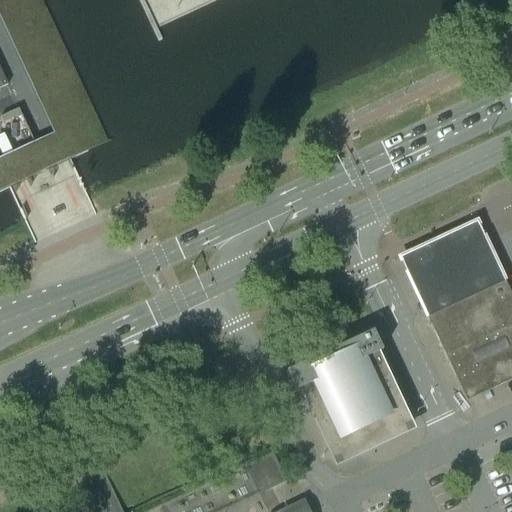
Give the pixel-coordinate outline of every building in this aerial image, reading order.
[(0,192),(10,188),(0,167),(0,192)] [(472,221),(396,258),(427,322),(428,321),(503,285),(472,221)] [(511,380),(511,302),(503,285),(428,321),(466,402),(511,380)] [(371,332),(285,374),(294,393),(303,389),(338,460),(364,448),(360,439),(406,417),(376,354),(381,352),(371,332)] [(285,482),(285,480),(272,453),(243,467),(256,496),(285,482)]
